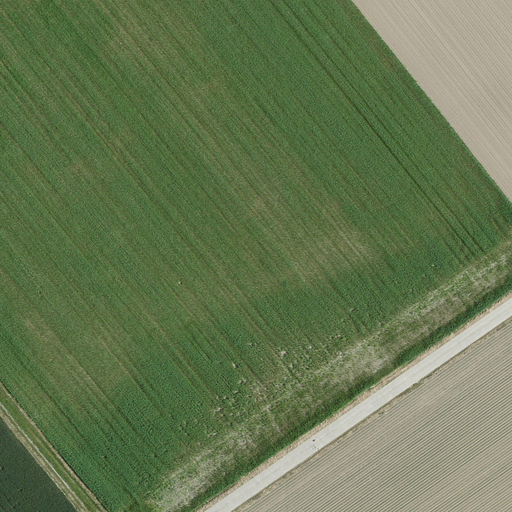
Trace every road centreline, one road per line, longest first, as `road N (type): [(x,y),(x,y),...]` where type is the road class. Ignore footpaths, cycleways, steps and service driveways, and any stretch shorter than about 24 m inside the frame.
road 1 (track): [(511,305),(215,511)]
road 2 (track): [(0,399),(89,511)]
